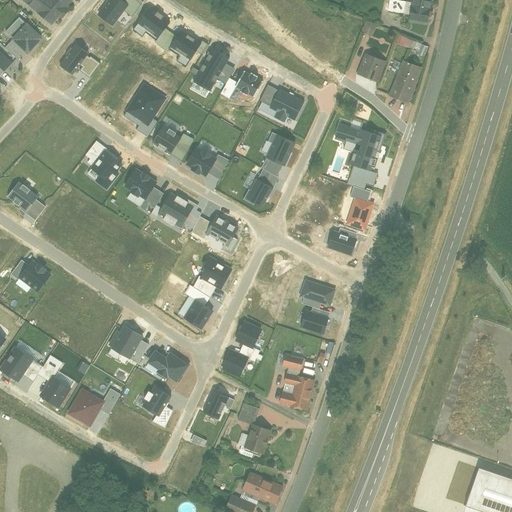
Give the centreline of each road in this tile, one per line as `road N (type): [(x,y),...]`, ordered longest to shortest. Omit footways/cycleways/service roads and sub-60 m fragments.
road 1 (primary): [(354,511),(451,247),(511,48)]
road 2 (residential): [(210,359),(157,474),(0,381)]
road 3 (residential): [(268,233),(37,90)]
road 4 (residential): [(0,218),(210,359)]
road 5 (residential): [(367,286),(289,511)]
road 6 (residential): [(330,100),(159,0)]
road 7 (residential): [(418,135),(367,286)]
road 8 (residential): [(330,100),(268,233)]
road 9 (residential): [(418,135),(456,0)]
road 10 (residential): [(210,359),(268,233)]
